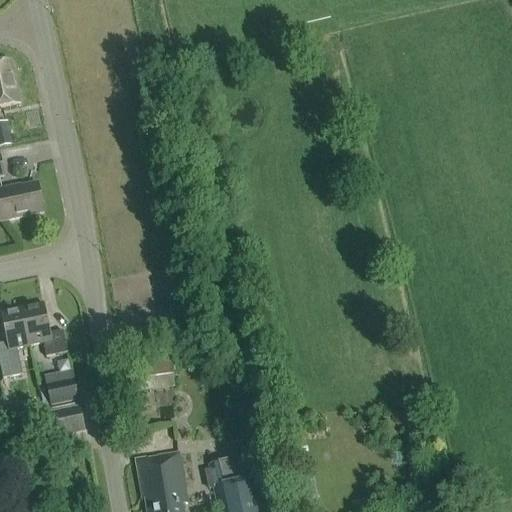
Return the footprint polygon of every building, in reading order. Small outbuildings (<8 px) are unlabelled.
[(0,109),(20,105),(11,63),(0,65),(0,109)] [(0,122),(0,137),(1,146),(19,144),(16,120),(0,122)] [(0,191),(0,221),(0,222),(1,224),(43,215),(37,185),(12,190),(12,189),(0,191)] [(22,310),(30,348),(43,345),(46,359),(67,354),(63,332),(50,335),(43,305),(22,310)] [(17,350),(30,348),(22,310),(0,315),(7,344),(0,345),(0,366),(3,379),(22,375),(17,350)] [(194,313),(169,316),(172,341),(197,338),(194,313)] [(174,389),(170,356),(129,360),(133,394),(174,389)] [(77,401),(73,380),(45,386),(49,407),(77,401)] [(47,413),(51,437),(85,431),(81,407),(47,413)] [(22,418),(20,408),(4,412),(6,422),(22,418)] [(182,511),(181,506),(187,504),(179,457),(136,464),(142,500),(145,500),(146,511),(182,511)] [(248,482),(241,458),(208,465),(209,471),(203,472),(208,491),(213,490),(217,511),(272,511),(265,478),(248,482)]
